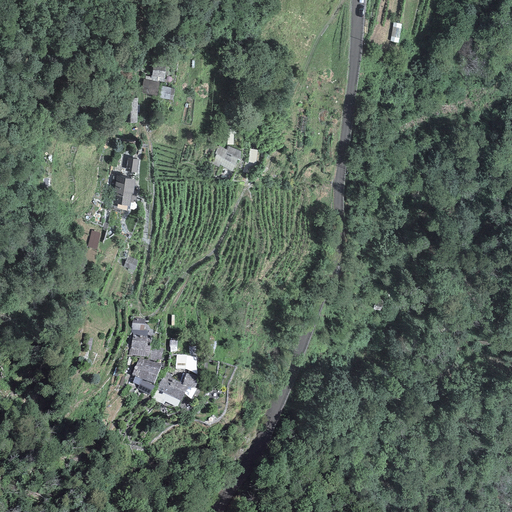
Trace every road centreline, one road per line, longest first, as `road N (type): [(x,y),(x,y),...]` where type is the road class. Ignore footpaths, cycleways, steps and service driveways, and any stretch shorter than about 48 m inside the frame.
road 1 (residential): [(141,97),(151,197),(137,302),(147,317),(213,251),(243,189),(267,167),(312,51),(343,0)]
road 2 (track): [(216,511),(277,410),(336,263),(356,0)]
